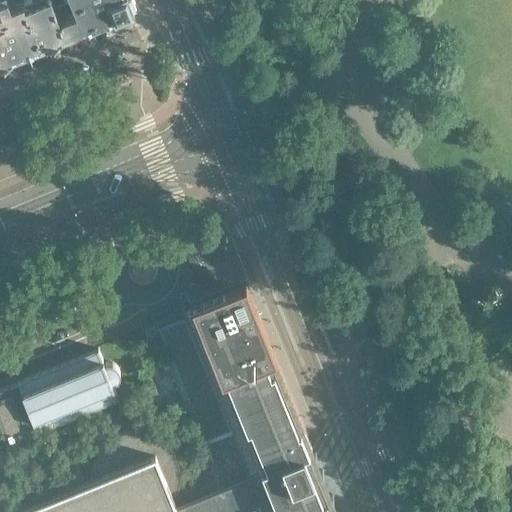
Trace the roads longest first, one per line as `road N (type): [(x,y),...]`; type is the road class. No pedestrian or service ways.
road 1 (tertiary): [(405,511),(249,125)]
road 2 (tertiary): [(218,113),(0,213)]
road 3 (residential): [(175,16),(0,89)]
road 4 (tertiary): [(249,125),(213,43),(175,16)]
